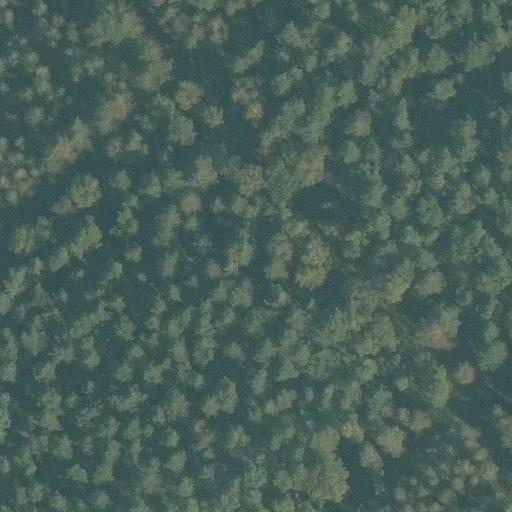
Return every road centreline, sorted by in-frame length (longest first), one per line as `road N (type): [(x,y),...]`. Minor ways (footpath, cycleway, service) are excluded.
road 1 (track): [(463,410),(180,70)]
road 2 (track): [(180,70),(0,224)]
road 3 (track): [(342,511),(463,410)]
